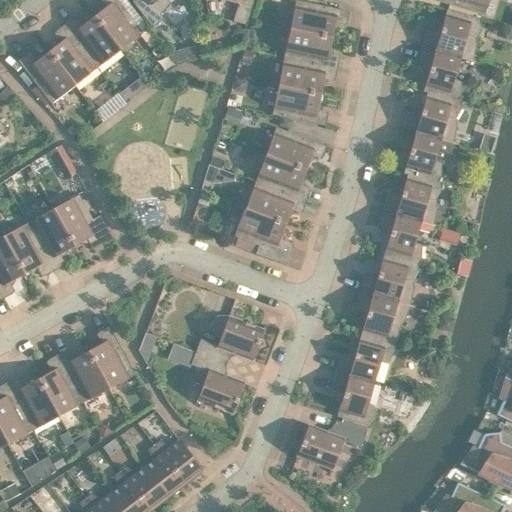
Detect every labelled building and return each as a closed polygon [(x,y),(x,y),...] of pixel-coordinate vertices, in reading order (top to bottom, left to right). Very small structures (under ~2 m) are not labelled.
[(93,16),(119,50),(142,33),(149,42),(149,41),(117,0),(99,0),(105,7),(93,16)] [(173,0),(136,0),(132,3),(151,27),(162,18),(159,14),(169,3),(173,0)] [(224,0),(237,4),(232,21),(245,25),(252,0),(224,0)] [(289,28),(330,37),(333,22),(343,24),(346,12),(349,13),(349,11),(293,0),(289,0),(294,1),(289,28)] [(484,14),(487,0),(432,0),(495,18),(495,17),(484,14)] [(426,29),(421,46),(470,61),(474,45),(473,37),(479,26),(479,19),(446,9),(442,24),(438,29),(426,29)] [(64,26),(96,68),(119,50),(93,16),(80,26),(74,18),(64,26)] [(60,42),(47,52),(73,85),(96,68),(64,26),(54,34),(60,42)] [(327,53),(330,37),(289,28),(283,57),(334,68),(337,55),(327,53)] [(197,46),(171,49),(172,62),(199,59),(197,46)] [(470,61),(421,46),(415,64),(426,70),(426,77),(422,91),(460,101),(456,100),(459,95),(460,82),(453,79),(459,58),(470,61)] [(73,85),(47,52),(35,61),(28,53),(18,61),(16,58),(15,59),(36,85),(49,102),(57,113),(58,112),(51,103),(73,85)] [(331,81),(334,68),(283,57),(277,85),(319,94),(322,79),(331,81)] [(30,90),(44,106),(49,102),(36,85),(30,90)] [(316,110),(319,94),(277,85),(271,114),(259,111),(259,112),(326,126),(326,125),(322,124),(325,112),(316,110)] [(11,95),(6,88),(0,92),(0,99),(3,102),(11,95)] [(117,94),(124,104),(125,104),(132,99),(124,89),(117,94)] [(460,108),(460,101),(422,91),(426,92),(422,105),(419,111),(406,110),(401,128),(451,143),(454,126),(453,119),(460,108)] [(264,155),(304,170),(310,155),(319,159),(323,147),(327,148),(327,147),(264,123),(263,124),(275,128),(264,155)] [(0,131),(2,130),(8,141),(9,140),(0,124),(0,131)] [(451,143),(401,128),(396,146),(407,152),(407,159),(403,172),(440,183),(440,182),(437,181),(440,177),(440,164),(433,160),(439,140),(451,143)] [(59,168),(69,163),(60,145),(49,151),(59,168)] [(234,173),(222,167),(225,160),(214,155),(205,176),(228,186),(234,173)] [(254,182),(303,200),(308,188),(299,185),(304,170),(264,155),(254,182)] [(381,210),(439,227),(439,226),(431,224),(434,208),(434,200),(440,190),(440,183),(403,172),(402,173),(406,174),(403,187),(399,193),(387,192),(381,210)] [(244,209),(284,224),(289,209),(299,212),(303,200),(254,182),(252,187),(244,209)] [(111,240),(110,238),(98,216),(91,219),(87,212),(89,207),(86,201),(80,199),(72,184),(71,185),(77,195),(51,209),(72,247),(86,239),(91,248),(109,238),(110,241),(111,240)] [(203,206),(208,203),(210,196),(199,192),(196,203),(203,206)] [(72,247),(51,209),(26,223),(52,269),(63,263),(58,254),(72,247)] [(254,254),(285,265),(291,248),(291,244),(278,239),(284,224),(244,209),(234,236),(223,231),(222,232),(257,245),(254,254)] [(387,240),(383,254),(417,264),(420,258),(421,245),(413,242),(419,222),(439,227),(381,210),(376,227),(387,234),(387,240)] [(1,237),(22,274),(36,267),(41,275),(52,269),(26,223),(1,237)] [(22,274),(1,237),(0,237),(0,294),(1,297),(13,290),(8,282),(22,274)] [(410,281),(416,270),(417,264),(383,254),(379,268),(376,273),(363,273),(358,291),(408,305),(411,289),(410,281)] [(402,320),(408,305),(358,291),(353,308),(364,314),(364,321),(360,335),(393,344),(397,339),(397,327),(402,320)] [(221,334),(216,346),(199,339),(195,352),(223,363),(227,351),(251,360),(263,330),(227,317),(228,314),(215,315),(207,326),(212,330),(221,334)] [(100,344),(87,351),(107,389),(132,375),(138,385),(139,385),(106,325),(105,326),(107,329),(96,335),(100,344)] [(145,363),(155,337),(144,333),(138,350),(145,363)] [(340,354),(334,371),(373,382),(379,361),(387,362),(393,351),(393,344),(360,335),(356,348),(352,354),(340,354)] [(173,342),(168,357),(188,364),(194,350),(173,342)] [(107,389),(87,351),(73,359),(68,350),(57,357),(82,402),(107,389)] [(219,374),(223,363),(195,352),(190,364),(195,366),(192,381),(202,385),(196,400),(231,413),(243,383),(219,374)] [(50,372),(36,379),(57,416),(82,402),(57,357),(45,363),(50,372)] [(373,382),(334,371),(329,389),(340,395),(340,402),(336,416),(369,426),(373,420),(374,407),(366,403),(373,382)] [(511,380),(505,377),(505,378),(506,378),(500,398),(504,400),(497,415),(511,421),(511,380)] [(31,430),(57,416),(36,379),(22,387),(18,378),(6,384),(31,430)] [(0,432),(6,444),(31,430),(6,384),(0,387),(0,432)] [(359,446),(364,434),(365,430),(336,421),(331,434),(307,425),(296,455),(331,469),(342,440),(359,446)] [(108,426),(102,425),(97,427),(102,437),(111,432),(108,426)] [(65,432),(58,436),(65,447),(72,443),(65,432)] [(511,488),(511,446),(501,442),(500,432),(485,434),(478,448),(474,447),(463,461),(462,463),(461,463),(460,464),(511,489),(511,488)] [(83,436),(72,443),(78,453),(89,447),(83,436)] [(187,477),(189,480),(201,471),(178,440),(169,447),(159,440),(153,445),(181,482),(187,477)] [(151,461),(143,467),(166,498),(177,489),(175,486),(181,482),(153,445),(146,449),(151,461)] [(57,452),(48,457),(54,469),(64,464),(57,452)] [(155,506),(166,498),(143,467),(134,474),(125,466),(118,471),(147,508),(153,503),(155,506)] [(117,487),(109,494),(122,511),(141,511),(147,508),(118,471),(112,476),(117,487)] [(27,481),(16,486),(20,492),(30,487),(27,481)] [(436,510),(434,511),(433,511),(502,511),(506,505),(458,482),(451,497),(446,495),(436,510)] [(13,485),(0,491),(0,493),(4,501),(18,493),(13,485)] [(122,511),(109,494),(100,500),(91,493),(84,498),(95,511),(122,511)] [(82,511),(95,511),(84,498),(78,502),(82,511)]
